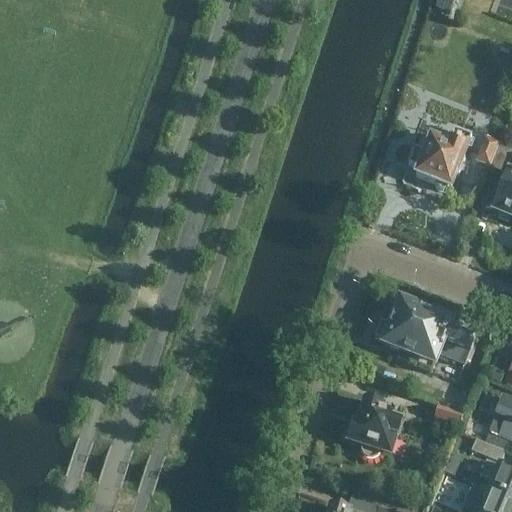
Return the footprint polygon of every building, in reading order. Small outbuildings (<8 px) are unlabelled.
[(438,0),(435,10),(449,15),(454,0),(438,0)] [(418,171),(415,178),(433,185),(436,191),(437,192),(441,194),(444,194),(446,194),(449,191),(455,176),(457,177),(463,161),(461,161),(470,138),(453,132),(446,148),(429,141),(424,154),(414,150),(407,167),(418,171)] [(498,145),(485,140),(476,163),(489,168),(498,145)] [(498,145),(489,168),(490,168),(490,169),(505,175),(511,158),(511,154),(498,149),(499,145),(498,145)] [(511,162),(492,213),(511,220),(511,162)] [(430,375),(437,359),(464,370),(475,342),(447,331),(450,325),(398,306),(390,328),(380,324),(373,341),(383,345),(382,348),(408,358),(405,365),(430,375)] [(511,403),(502,400),(495,418),(505,422),(499,438),(511,443),(511,403)] [(352,426),(346,445),(363,450),(362,454),(364,459),(368,461),(373,462),(377,459),(379,456),(389,459),(395,441),(398,442),(405,421),(381,413),(383,409),(365,403),(357,428),(352,426)] [(463,417),(437,408),(431,429),(456,437),(463,417)] [(475,442),(471,453),(500,465),(505,454),(475,442)] [(492,483),(487,494),(511,504),(511,474),(486,464),(480,478),(492,483)] [(511,511),(511,504),(487,494),(483,504),(485,505),(482,511),(511,511)]
